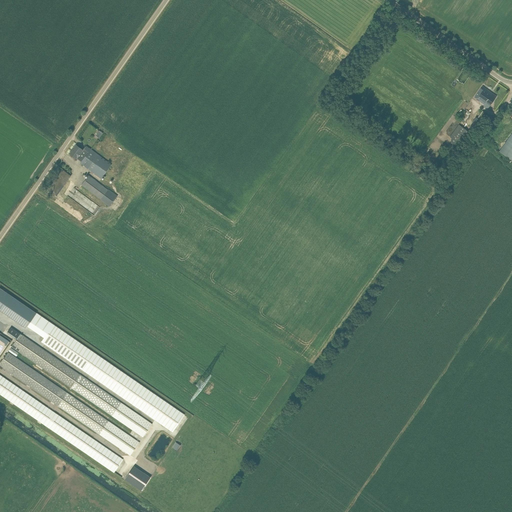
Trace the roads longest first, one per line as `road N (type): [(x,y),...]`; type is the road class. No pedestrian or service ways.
road 1 (tertiary): [(0,236),(165,0)]
road 2 (track): [(365,480),(511,270)]
road 3 (tertiary): [(387,0),(511,82)]
